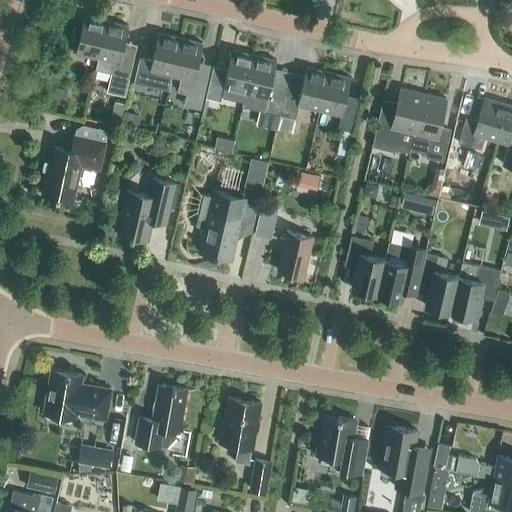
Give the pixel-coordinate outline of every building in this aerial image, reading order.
[(98,58),(107,20),(84,15),(75,53),(98,58)] [(98,58),(95,69),(110,73),(106,91),(125,96),(137,44),(125,42),(129,25),(107,20),(98,58)] [(172,75),(181,37),(159,32),(152,60),(140,57),(134,81),(159,87),(163,73),(172,75)] [(181,37),(172,75),(190,79),(184,104),(200,108),(208,73),(196,70),(203,42),(181,37)] [(245,92),(254,54),(232,49),(226,77),(211,73),(206,97),(221,100),(224,87),(245,92)] [(279,114),(285,90),(270,87),(277,59),(254,54),(245,92),(253,94),(250,107),(279,114)] [(319,109),(328,71),(306,66),(300,94),(285,90),(279,114),(295,118),(298,104),(319,109)] [(328,71),(319,109),(341,114),(338,127),(352,130),(357,107),(344,104),(351,77),(328,71)] [(411,145),(424,92),(401,87),(394,116),(380,112),(372,146),(395,151),(397,141),(411,145)] [(65,103),(67,91),(54,88),(52,100),(65,103)] [(424,92),(411,145),(427,148),(425,156),(444,160),(451,129),(440,127),(447,97),(424,92)] [(497,140),(508,103),(484,96),(478,116),(474,118),(466,116),(458,142),(481,149),(485,136),(497,140)] [(511,104),(508,103),(497,140),(509,143),(503,163),(511,165),(511,104)] [(279,114),(276,130),(291,133),(295,118),(279,114)] [(99,169),(105,141),(108,130),(82,124),(75,128),(71,150),(52,146),(41,192),(73,199),(81,165),(99,169)] [(296,167),(308,161),(302,150),(290,156),(296,167)] [(323,186),(326,173),(307,168),(304,181),(323,186)] [(260,197),(264,180),(246,176),(242,193),(260,197)] [(166,223),(175,182),(152,177),(148,195),(127,189),(122,212),(119,211),(115,228),(118,229),(117,232),(148,239),(153,219),(166,223)] [(244,197),(213,190),(212,194),(203,192),(196,225),(197,224),(207,227),(202,250),(199,250),(199,251),(232,259),(233,257),(230,257),(237,226),(251,230),(257,205),(243,202),(244,197)] [(404,190),(400,205),(432,213),(436,198),(404,190)] [(271,238),(277,210),(260,206),(253,234),(271,238)] [(493,226),(496,212),(481,209),(478,222),(493,226)] [(304,275),(313,236),(287,230),(278,269),(304,275)] [(377,293),(385,258),(384,257),(370,254),(373,240),(351,235),(346,259),(358,262),(352,287),(377,293)] [(419,276),(421,267),(425,252),(412,249),(412,247),(387,241),(384,257),(385,258),(377,293),(401,299),(407,274),(419,276)] [(458,275),(459,274),(444,271),(447,258),(425,252),(421,267),(419,276),(431,279),(426,304),(450,310),(458,275)] [(458,275),(450,310),(475,316),(480,291),(494,294),(500,270),(476,264),(462,261),(459,274),(458,275)] [(502,315),(509,292),(498,288),(491,311),(502,315)] [(105,418),(111,389),(81,383),(82,374),(52,368),(44,412),(75,417),(75,412),(105,418)] [(179,433),(187,388),(159,383),(152,418),(140,416),(135,441),(166,447),(175,437),(176,432),(179,433)] [(258,419),(261,401),(229,396),(224,423),(222,423),(219,441),(238,444),(235,460),(249,463),(252,447),(253,447),(256,429),(255,429),(257,419),(258,419)] [(338,416),(324,414),(317,453),(337,457),(335,468),(361,472),(367,437),(352,434),(355,418),(338,415),(338,416)] [(423,491),(428,460),(431,446),(415,444),(417,429),(388,424),(380,467),(398,469),(395,485),(423,491)] [(492,475),(511,479),(511,456),(497,454),(494,465),(493,465),(491,465),(475,462),(475,458),(458,454),(458,456),(447,454),(449,444),(437,441),(433,465),(481,475),(492,477),(492,475)] [(113,448),(80,442),(77,462),(110,467),(113,448)] [(266,490),(271,461),(256,458),(250,487),(266,490)] [(54,491),(58,474),(29,468),(26,485),(54,491)] [(511,505),(511,479),(492,475),(492,477),(490,488),(482,487),(472,490),(468,510),(478,511),(497,511),(500,503),(511,505)] [(189,511),(191,511),(196,488),(179,485),(175,509),(189,511)] [(302,501),(304,491),(293,488),(291,499),(302,501)] [(48,511),(53,495),(33,491),(33,493),(13,489),(9,505),(8,505),(6,511),(48,511)] [(69,511),(72,504),(56,501),(53,511),(69,511)]
